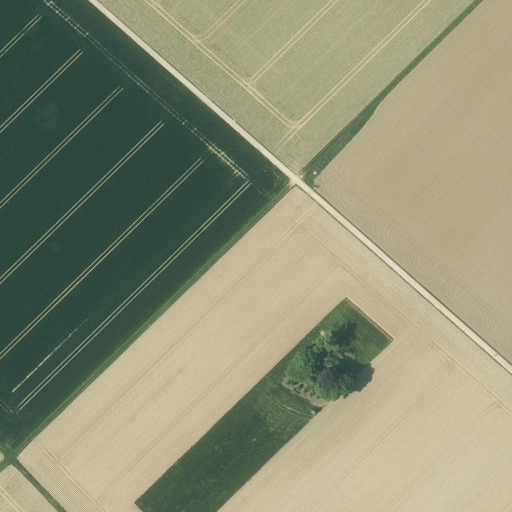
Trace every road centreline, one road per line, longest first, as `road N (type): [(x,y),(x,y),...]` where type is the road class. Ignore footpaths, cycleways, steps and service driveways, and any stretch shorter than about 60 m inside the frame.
road 1 (track): [(476,0),(11,459),(61,511)]
road 2 (track): [(511,370),(91,0)]
